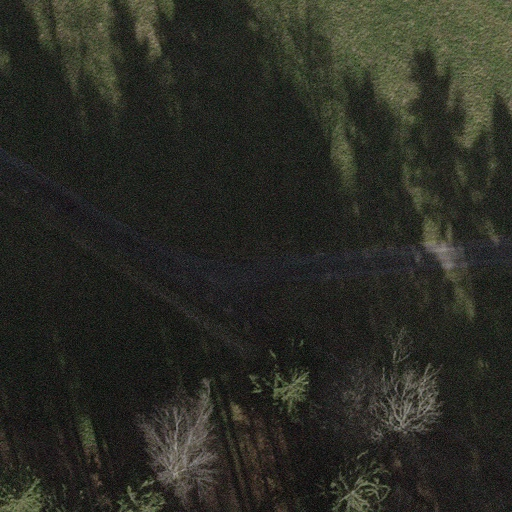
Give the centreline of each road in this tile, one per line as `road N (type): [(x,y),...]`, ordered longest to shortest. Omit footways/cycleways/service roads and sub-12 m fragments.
road 1 (track): [(511,256),(191,283),(0,164)]
road 2 (track): [(191,283),(511,510)]
